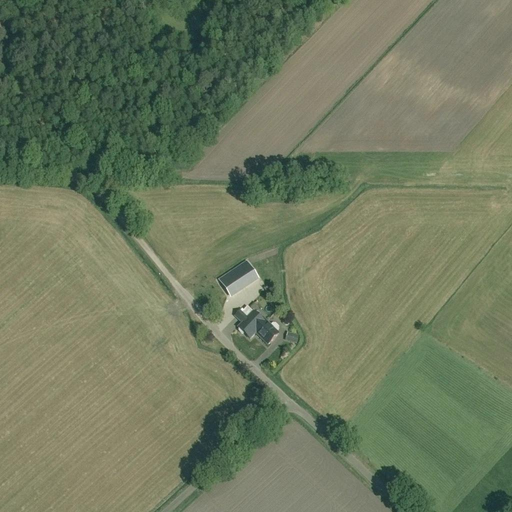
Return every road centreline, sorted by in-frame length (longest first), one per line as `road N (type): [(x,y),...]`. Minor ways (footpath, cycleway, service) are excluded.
road 1 (track): [(170,278),(85,182),(0,171)]
road 2 (unclassified): [(290,401),(234,353),(170,278)]
road 3 (unclassified): [(168,511),(290,401)]
road 4 (unclassified): [(406,511),(290,401)]
